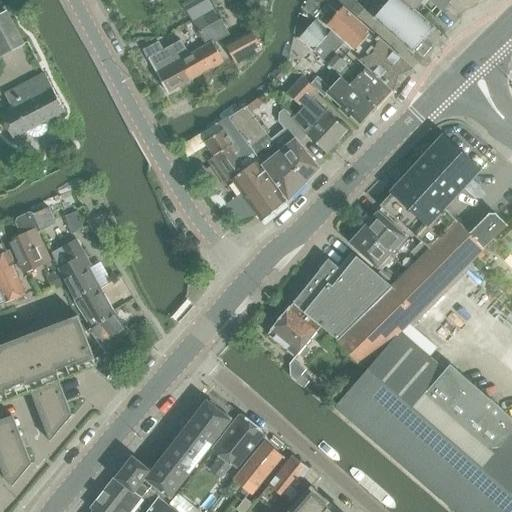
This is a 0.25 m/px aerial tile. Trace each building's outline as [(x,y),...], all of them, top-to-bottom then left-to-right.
[(272,1),(266,0),(260,0),(259,9),(271,11),(272,1)] [(344,7),(343,8),(337,3),(332,0),(309,0),(306,8),(324,24),(328,25),(364,57),(381,40),(344,7)] [(405,0),(387,0),(373,16),(413,52),(415,50),(422,57),(431,48),(423,41),(435,27),(414,8),(405,0)] [(405,0),(414,8),(421,0),(428,0),(441,12),(449,3),(445,0),(405,0)] [(214,10),(193,21),(199,32),(220,20),(214,10)] [(24,43),(7,11),(0,14),(0,50),(2,55),(24,43)] [(214,44),(230,35),(222,19),(220,20),(199,32),(207,46),(190,55),(180,60),(185,68),(183,69),(185,72),(186,72),(191,80),(224,62),(214,44)] [(395,90),(361,60),(351,51),(343,60),(335,53),(343,44),(316,20),(299,39),(337,73),(336,75),(340,79),(342,77),(376,108),(378,110),(395,90)] [(263,49),(252,29),(226,43),(236,63),(263,49)] [(145,50),(168,93),(191,80),(186,72),(185,72),(183,69),(185,68),(180,60),(190,55),(182,40),(163,50),(159,43),(145,50)] [(364,57),(361,60),(395,90),(413,69),(381,40),(364,57)] [(46,120),(65,110),(45,72),(12,90),(20,104),(1,114),(13,137),(27,131),(28,134),(31,136),(35,137),(40,137),(44,135),(46,131),(47,128),(48,124),(46,120)] [(293,120),(307,133),(306,134),(325,152),(332,155),(340,148),(337,141),(347,130),(328,112),(327,113),(310,96),(317,89),(310,83),(303,77),(284,98),(297,110),(301,105),(304,108),(293,120)] [(317,89),(325,97),(329,94),(360,124),(376,108),(342,77),(340,79),(331,89),(317,77),(310,83),(317,89)] [(271,139),(266,134),(247,106),(228,118),(249,147),(256,157),(288,201),(306,182),(280,150),(279,150),(271,139)] [(284,129),(279,133),(271,139),(279,150),(280,150),(306,182),(319,169),(299,142),(306,137),(293,120),(285,109),(279,113),(278,121),(284,129)] [(223,129),(205,142),(232,180),(247,170),(241,162),(235,154),(239,151),(223,129)] [(380,204),(379,205),(396,219),(422,242),(429,249),(458,222),(444,209),(446,207),(476,175),(438,140),(412,169),(406,175),(380,204)] [(252,154),(241,162),(247,170),(232,180),(245,198),(231,207),(241,222),(255,212),(261,221),(283,202),(252,154)] [(22,235),(9,240),(23,273),(51,261),(38,231),(48,227),(46,224),(46,223),(54,220),(54,219),(55,219),(49,208),(35,214),(30,213),(29,212),(17,218),(16,222),(22,235)] [(379,211),(363,230),(394,257),(410,239),(379,211)] [(394,287),(337,342),(363,369),(399,334),(401,332),(472,262),(496,239),(507,226),(497,215),(491,215),(470,234),(458,222),(429,249),(420,259),(398,282),(394,286),(394,287)] [(511,221),(507,226),(496,239),(511,255),(511,221)] [(363,230),(351,243),(382,271),(394,257),(363,230)] [(70,264),(60,269),(65,279),(64,280),(67,284),(74,299),(91,290),(93,293),(101,288),(100,287),(111,281),(101,262),(91,266),(79,241),(62,249),(70,264)] [(422,242),(412,252),(420,259),(429,249),(422,242)] [(25,294),(3,243),(0,244),(0,288),(6,302),(25,294)] [(329,260),(294,303),(323,327),(331,334),(323,343),(329,350),(337,342),(394,287),(394,286),(380,275),(357,256),(344,272),(329,260)] [(59,270),(46,275),(53,291),(67,284),(64,280),(59,270)] [(383,272),(380,275),(394,286),(398,282),(387,273),(386,275),(383,272)] [(91,290),(74,299),(77,305),(92,327),(114,311),(101,288),(93,293),(91,290)] [(294,303),(269,334),(298,357),(323,327),(294,303)] [(114,311),(92,327),(92,328),(109,349),(129,332),(114,311)] [(53,325),(0,345),(0,395),(59,373),(58,369),(68,365),(73,363),(76,362),(78,365),(80,364),(92,360),(94,359),(95,359),(95,358),(78,315),(76,316),(63,321),(58,323),(53,325)] [(399,334),(336,407),(458,511),(511,511),(511,417),(450,364),(444,370),(401,332),(399,334)] [(296,381),(304,387),(310,381),(302,374),(296,381)] [(31,390),(50,440),(50,441),(51,442),(74,414),(73,413),(72,414),(59,379),(31,390)] [(171,499),(231,420),(207,399),(153,470),(146,479),(146,480),(171,499)] [(265,435),(240,414),(212,450),(221,457),(210,471),(220,479),(230,466),(236,470),(265,435)] [(0,420),(0,464),(5,478),(4,479),(13,486),(33,463),(32,462),(31,462),(13,415),(0,420)] [(283,456),(265,442),(233,481),(251,496),(283,456)] [(310,468),(293,455),(259,498),(272,508),(277,502),(276,501),(281,494),(285,497),(291,498),(296,491),(295,487),(310,468)] [(143,483),(146,480),(146,479),(153,470),(152,470),(133,456),(105,491),(108,495),(129,511),(131,511),(132,511),(133,511),(170,511),(162,505),(165,501),(143,483)] [(340,511),(311,485),(287,511),(340,511)] [(133,511),(132,511),(131,511),(129,511),(108,495),(105,491),(91,508),(94,510),(96,511),(133,511)] [(235,508),(240,511),(244,511),(252,503),(244,496),(235,508)] [(188,511),(205,511),(206,511),(195,503),(188,511)]
